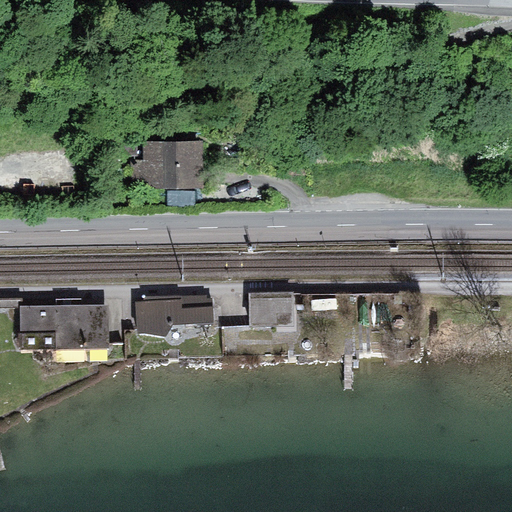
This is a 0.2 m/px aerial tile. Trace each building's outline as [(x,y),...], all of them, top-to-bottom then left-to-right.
[(117,157),(138,157),(138,122),(118,122),(117,157)] [(203,190),(203,143),(144,143),(144,162),(132,162),(132,190),(203,190)] [(293,295),(249,296),(250,330),(294,329),(293,295)] [(144,304),(136,305),(138,338),(166,342),(174,328),(213,326),(213,301),(207,302),(207,297),(144,299),(144,304)] [(18,301),(0,301),(0,311),(18,311),(18,301)] [(109,309),(20,310),(20,352),(110,352),(109,309)]
